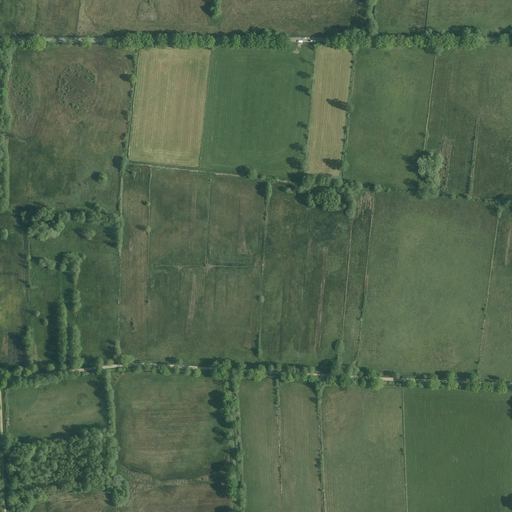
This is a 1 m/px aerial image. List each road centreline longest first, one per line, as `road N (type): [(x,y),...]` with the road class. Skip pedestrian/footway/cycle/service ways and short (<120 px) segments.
road 1 (unclassified): [(0,40),(511,38)]
road 2 (track): [(232,371),(511,384)]
road 3 (track): [(0,380),(129,365),(232,371)]
